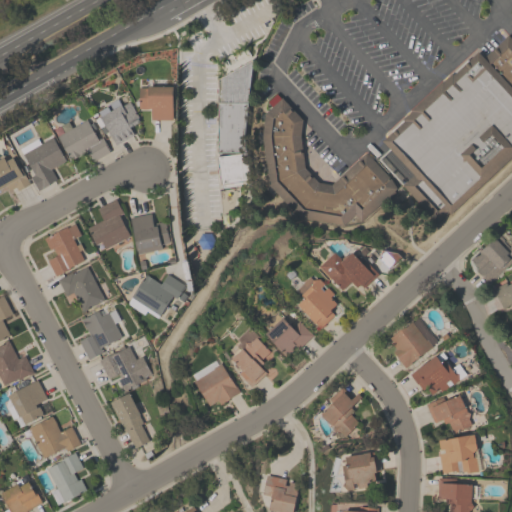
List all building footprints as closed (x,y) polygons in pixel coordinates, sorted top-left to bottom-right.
[(511,88),(482,56),(508,32),(511,36),(511,88)] [(382,140),(403,120),(402,119),(411,110),(410,109),(442,80),(443,81),(451,73),(453,74),(478,51),(482,56),(511,88),(511,155),(449,214),(447,212),(436,222),(402,184),(413,174),(382,140)] [(251,59),(243,152),(235,152),(235,153),(242,152),(250,183),(220,187),(215,157),(228,154),(228,152),(217,152),(218,79),(251,59)] [(150,119),(150,108),(138,108),(138,87),(147,87),(147,85),(171,86),(171,119),(150,119)] [(282,97),(302,119),(300,135),(304,167),(318,182),(331,184),(366,151),(390,178),(395,188),(360,221),(354,215),(342,224),(298,217),(268,184),(262,135),(265,113),(282,97)] [(133,134),(114,144),(98,116),(109,110),(106,104),(116,98),(121,106),(128,102),(137,118),(127,124),(133,134)] [(56,135),(86,119),(97,139),(102,137),(109,151),(91,162),(84,150),(69,159),(56,135)] [(52,136),(65,161),(50,169),(56,179),(47,183),(48,184),(37,190),(30,176),(33,174),(19,148),(37,138),(40,143),(52,136)] [(29,183),(17,190),(15,187),(8,191),(5,185),(0,188),(0,158),(2,157),(4,161),(11,157),(12,158),(14,157),(29,183)] [(95,244),(86,227),(101,219),(96,208),(115,198),(122,212),(117,214),(128,235),(104,248),(100,241),(95,244)] [(168,242),(160,244),(161,248),(137,253),(129,217),(150,213),(152,223),(164,220),(168,242)] [(83,260),(69,267),(70,268),(55,276),(46,260),(56,255),(52,247),(49,249),(43,238),(66,226),(66,227),(74,223),(79,234),(72,238),(83,260)] [(511,259),(487,284),(474,269),(476,267),(469,259),(477,251),(476,250),(480,246),(481,248),(496,234),(498,235),(503,238),(503,241),(508,247),(511,243),(511,259)] [(342,260),(350,252),(367,270),(371,267),(377,274),(363,288),(359,284),(356,287),(350,281),(341,290),(319,266),(334,251),(342,260)] [(57,279),(71,272),(72,273),(86,266),(103,299),(82,310),(72,291),(65,295),(57,279)] [(166,274),(183,285),(175,298),(171,295),(156,317),(145,310),(143,313),(127,303),(130,297),(130,296),(144,274),(159,284),(166,274)] [(319,328),(297,304),(303,298),(296,290),(302,283),(302,282),(309,276),(312,279),(319,279),(324,284),(320,288),(322,291),(327,286),(334,293),(330,296),(337,303),(330,309),(334,314),(319,328)] [(511,304),(511,302),(502,307),(492,288),(506,281),(507,284),(511,281),(511,304)] [(0,295),(2,294),(12,313),(0,319),(8,335),(0,338),(0,295)] [(80,319),(97,310),(100,316),(114,309),(119,320),(113,323),(120,336),(99,347),(102,352),(88,359),(78,340),(89,335),(80,319)] [(291,327),(298,320),(312,334),(302,344),(301,343),(285,356),(264,333),(282,317),(291,327)] [(432,346),(409,362),(410,363),(404,367),(392,351),(395,349),(387,338),(411,321),(424,339),(426,338),(432,346)] [(266,372),(251,386),(238,373),(242,370),(230,358),(240,348),(236,344),(239,342),(237,339),(248,328),(269,351),(261,359),(263,362),(260,366),(266,372)] [(7,339),(17,358),(23,355),(32,373),(28,375),(27,374),(3,386),(0,380),(0,344),(2,343),(1,342),(7,339)] [(107,378),(98,359),(110,353),(111,354),(127,346),(134,359),(140,356),(149,374),(143,377),(145,379),(123,391),(117,379),(120,378),(118,372),(107,378)] [(409,374),(435,355),(439,361),(443,358),(453,372),(457,373),(457,378),(458,379),(451,384),(451,383),(440,391),(438,389),(430,394),(424,387),(421,389),(409,374)] [(238,391),(219,404),(217,400),(208,405),(193,380),(195,379),(192,374),(214,360),(217,364),(219,362),(238,391)] [(46,398),(36,403),(37,406),(38,406),(41,412),(40,412),(41,414),(23,424),(19,416),(18,416),(6,394),(36,379),(46,398)] [(109,402),(127,392),(139,414),(137,415),(142,423),(139,424),(148,440),(133,448),(125,432),(124,432),(120,424),(109,402)] [(342,392),(349,399),(357,392),(361,396),(350,406),(353,409),(349,413),(357,422),(343,436),(338,431),(332,430),(332,425),(320,413),(342,392)] [(452,432),(447,422),(443,424),(441,418),(433,422),(425,404),(442,396),(443,400),(458,394),(465,410),(464,410),(469,413),(467,417),(470,424),(452,432)] [(27,427),(51,416),(51,418),(52,417),(56,424),(55,424),(59,432),(70,426),(79,444),(66,451),(63,447),(43,457),(27,427)] [(477,470),(465,472),(464,471),(455,472),(453,470),(441,472),(438,453),(443,452),(442,448),(439,449),(437,439),(473,433),(476,447),(473,453),(473,456),(475,457),(477,470)] [(82,467),(72,472),(76,480),(79,478),(85,490),(63,501),(46,468),(59,461),(58,459),(73,451),(82,467)] [(376,451),(379,470),(375,471),(375,472),(373,472),(374,480),(366,482),(366,486),(357,488),(356,482),(352,483),(352,488),(345,489),(341,485),(343,479),(341,465),(346,464),(344,456),(366,452),(366,453),(376,451)] [(271,495),(262,493),(267,474),(285,479),(284,484),(287,485),(288,481),(297,483),(291,511),(269,511),(269,510),(268,509),(271,495)] [(436,498),(437,478),(455,478),(455,483),(470,484),(470,486),(474,486),(474,497),(470,497),(469,508),(467,508),(467,511),(447,511),(448,504),(443,504),(444,499),(439,499),(439,498),(436,498)] [(0,493),(16,484),(17,487),(27,481),(32,490),(34,489),(41,502),(22,511),(3,511),(2,510),(7,508),(6,508),(8,507),(0,493)] [(328,511),(329,503),(377,506),(376,511),(328,511)]
